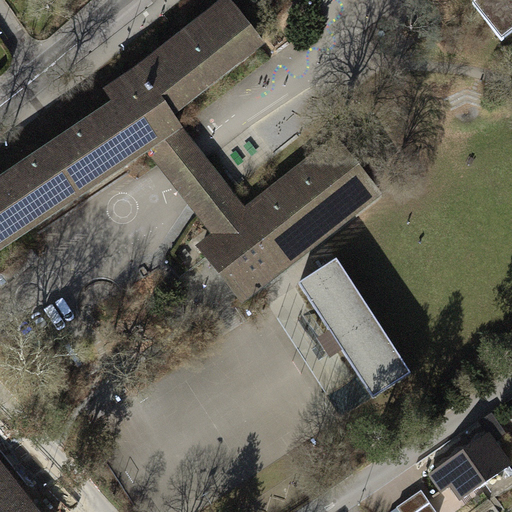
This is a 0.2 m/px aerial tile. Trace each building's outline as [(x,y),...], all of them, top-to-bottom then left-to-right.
[(120,106),(0,195),(0,261),(154,147),(215,228),(193,245),(242,311),(395,197),(351,139),(255,211),(188,121),(285,48),(249,0),(245,0),(113,98),(120,106)] [(511,0),(482,0),(474,7),(508,48),(511,44),(511,0)] [(348,249),(301,276),(321,310),(292,327),(305,349),(327,336),(336,351),(346,345),(373,391),(417,365),(348,249)] [(470,511),(511,484),(511,457),(498,437),(441,475),(465,511),(470,511)] [(38,511),(5,470),(0,474),(0,511),(38,511)]
